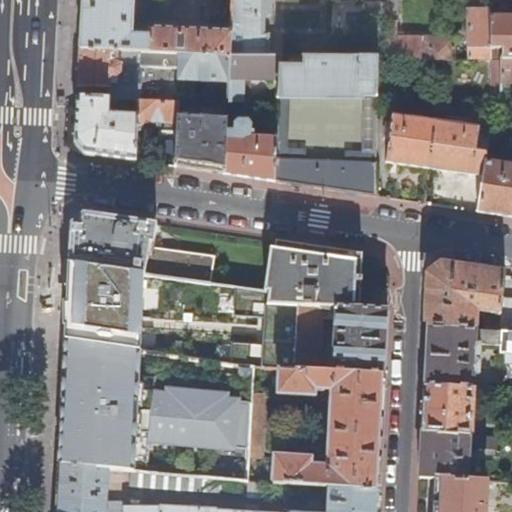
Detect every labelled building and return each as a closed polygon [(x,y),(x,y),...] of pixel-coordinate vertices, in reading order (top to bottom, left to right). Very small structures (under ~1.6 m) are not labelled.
[(81,0),(81,3),(79,51),(180,56),(229,58),(231,33),(150,29),(150,32),(146,31),(146,38),(139,38),(140,35),(132,35),(134,0),(81,0)] [(232,0),(231,33),(229,58),(229,59),(268,59),(269,37),(263,36),(263,17),(270,12),(270,2),(267,0),(232,0)] [(398,0),(385,0),(384,60),(444,62),(454,62),(454,39),(395,38),(396,24),(399,24),(398,0)] [(467,11),(468,62),(491,62),(491,51),(490,21),(490,11),(467,11)] [(511,20),(490,21),(491,51),(503,51),(503,62),(511,62),(511,20)] [(180,56),(79,51),(78,78),(77,89),(108,90),(111,86),(116,86),(116,79),(119,76),(120,69),(168,72),(167,91),(149,91),(149,104),(178,106),(179,83),(180,56)] [(229,58),(180,56),(179,83),(228,83),(229,59),(229,58)] [(279,60),(268,59),(229,59),(228,83),(227,97),(244,97),(244,81),(278,81),(279,60)] [(377,61),(279,60),(278,81),(278,98),(289,98),(364,99),(377,99),(377,61)] [(501,62),(491,62),(490,107),(494,108),(495,105),(500,105),(500,87),(501,62)] [(511,62),(503,62),(501,62),(500,87),(507,87),(511,86),(511,62)] [(439,98),(440,87),(433,86),(432,97),(439,98)] [(289,98),(278,98),(276,124),(274,161),(306,162),(306,150),(288,149),(289,98)] [(375,166),(377,99),(364,99),(364,153),(345,152),(344,165),(375,166)] [(108,102),(76,101),(75,124),(74,144),(84,157),(124,162),(136,164),(138,128),(144,127),(144,130),(161,130),(161,126),(177,127),(177,120),(178,106),(149,104),(137,104),(136,117),(135,120),(107,118),(108,102)] [(177,120),(177,127),(176,144),(176,170),(198,173),(224,177),(226,136),(227,121),(202,121),(202,115),(193,115),(194,120),(177,120)] [(430,172),(436,125),(392,119),(386,165),(430,172)] [(274,161),(276,124),(268,124),(267,136),(269,140),(253,138),(254,132),(252,132),(252,128),(249,127),(247,124),(239,124),(235,128),(234,136),(226,136),(224,177),(249,180),(273,184),(274,161)] [(477,131),(436,125),(430,172),(483,179),(486,165),(487,156),(474,154),(477,131)] [(163,143),(162,168),(176,170),(176,144),(163,143)] [(376,186),(375,166),(344,165),(306,162),(274,161),(273,184),(312,190),(359,197),(359,186),(376,186)] [(511,219),(511,169),(486,165),(483,179),(478,215),(490,216),(511,219)] [(375,199),(376,186),(359,186),(359,197),(375,199)] [(152,227),(89,218),(70,235),(69,251),(68,269),(115,275),(214,288),(216,259),(150,250),(152,227)] [(291,247),(275,245),(273,296),(268,296),(267,308),(298,309),(354,311),(355,286),(361,286),(361,281),(355,281),(356,257),(291,247)] [(115,275),(68,269),(67,300),(65,327),(65,343),(112,350),(113,333),(120,334),(120,327),(113,326),(115,275)] [(502,303),(505,280),(473,275),(441,270),(428,279),(427,329),(476,333),(477,314),(495,316),(494,324),(499,324),(502,303)] [(268,296),(214,288),(115,275),(113,326),(120,327),(120,334),(113,333),(112,350),(139,354),(248,370),(250,319),(266,319),(267,308),(268,296)] [(511,303),(502,303),(499,324),(498,334),(511,335),(511,303)] [(388,313),(354,311),(298,309),(294,374),(318,375),(320,322),(336,323),(333,376),(384,378),(386,343),(388,313)] [(476,333),(427,329),(425,355),(423,390),(472,393),(475,345),(476,333)] [(511,335),(498,334),(481,333),(481,345),(506,347),(505,357),(510,357),(511,357),(511,335)] [(112,350),(65,343),(63,379),(59,453),(58,470),(108,475),(130,476),(146,477),(148,447),(234,454),(234,451),(248,453),(251,407),(239,406),(239,404),(227,402),(227,398),(166,392),(166,397),(153,396),(154,381),(138,381),(139,354),(112,350)] [(511,357),(510,357),(500,395),(511,395),(511,357)] [(252,386),(254,371),(240,372),(239,386),(252,386)] [(382,432),(384,378),(333,376),(318,375),(294,374),(279,374),(277,399),(314,400),(315,392),(333,394),(328,472),(311,472),(311,464),(275,462),(274,488),(329,491),(378,493),(382,432)] [(472,393),(423,390),(423,405),(421,435),(469,438),(471,406),(477,406),(477,393),(472,393)] [(252,397),(251,407),(248,453),(248,461),(261,462),(264,398),(252,397)] [(486,427),(485,439),(491,440),(501,440),(502,428),(486,427)] [(469,438),(421,435),(420,457),(419,480),(436,480),(467,482),(469,445),(482,447),(481,445),(491,446),(491,440),(485,439),(469,438)] [(108,475),(58,470),(58,485),(107,488),(108,475)] [(146,477),(130,476),(129,490),(238,499),(239,486),(146,477)] [(467,482),(436,480),(434,511),(484,511),(486,493),(500,493),(500,485),(467,482)] [(105,511),(107,488),(58,485),(56,511),(377,511),(378,493),(329,491),(327,511),(172,511),(123,510),(122,511),(118,511),(117,511),(105,511)]
